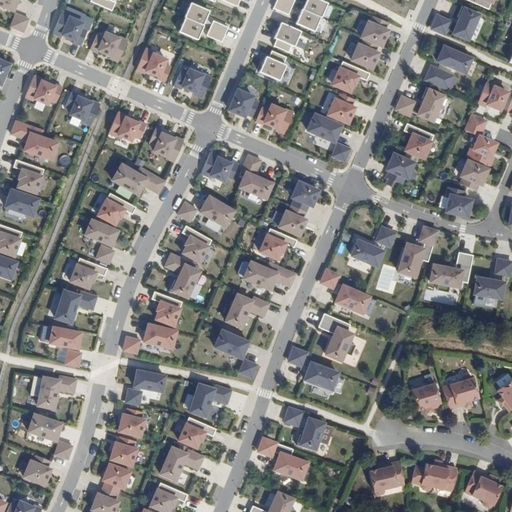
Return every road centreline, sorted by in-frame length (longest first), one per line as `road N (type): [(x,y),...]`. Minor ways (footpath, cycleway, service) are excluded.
road 1 (residential): [(208,126),(129,282),(56,511)]
road 2 (residential): [(350,189),(220,511)]
road 3 (residential): [(431,0),(350,189)]
road 4 (residential): [(32,49),(208,126)]
road 5 (residential): [(208,126),(350,189)]
road 6 (residential): [(350,189),(439,223),(488,231)]
road 7 (residential): [(263,0),(208,126)]
road 8 (residential): [(378,437),(460,442),(511,463)]
